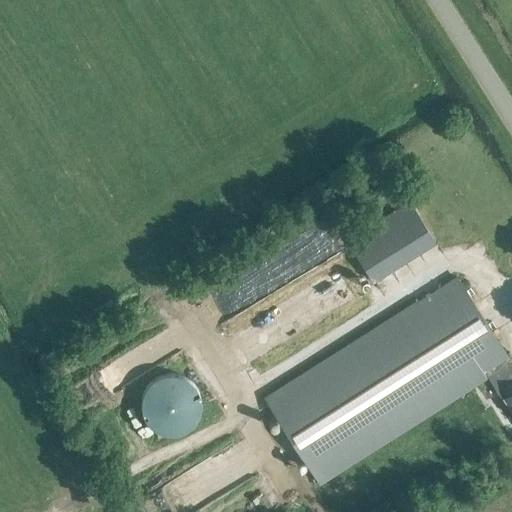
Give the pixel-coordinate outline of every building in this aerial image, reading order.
[(373,281),(434,242),(408,201),(347,240),(373,281)] [(231,299),(326,249),(317,232),(237,275),(243,286),(230,292),(229,290),(227,291),(231,299)] [(511,410),(511,364),(456,277),(265,398),(319,482),(487,375),(503,400),(505,398),(511,410)] [(268,343),(316,311),(307,298),(293,307),(286,297),(252,319),(268,343)] [(90,365),(100,386),(147,362),(139,346),(113,359),(111,354),(90,365)] [(151,382),(148,385),(146,388),(144,391),(142,395),(141,398),(140,402),(140,406),(141,410),(142,414),(143,417),(145,421),(147,424),(150,426),(153,429),(156,431),(160,433),(163,434),(167,434),(171,435),(175,434),(179,433),(182,432),(186,430),(189,428),(192,426),(194,423),(196,420),(198,416),(199,413),(200,409),(200,405),(200,401),(200,398),(198,394),(197,390),(195,387),(192,384),(190,382),(186,379),(183,377),(179,376),(176,375),(172,375),(168,375),(164,375),(161,376),(157,378),(154,380),(151,382)] [(250,440),(239,446),(249,464),(260,457),(250,440)] [(237,484),(230,468),(211,477),(218,492),(237,484)]
